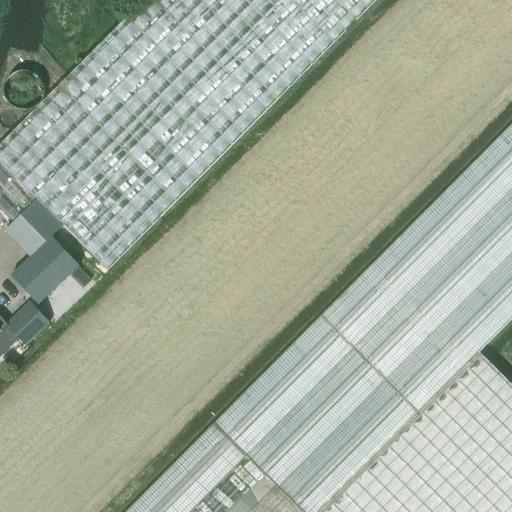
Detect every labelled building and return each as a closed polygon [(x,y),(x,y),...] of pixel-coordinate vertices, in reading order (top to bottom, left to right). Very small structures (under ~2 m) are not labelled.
[(147,0),(0,145),(0,160),(64,225),(106,270),(375,0),(147,0)] [(319,511),(478,353),(511,318),(511,125),(126,511),(319,511)] [(0,160),(0,207),(15,222),(6,231),(31,257),(11,276),(39,305),(79,266),(52,237),(64,225),(0,160)] [(25,346),(50,323),(30,302),(6,325),(0,318),(0,356),(19,339),(25,346)] [(511,511),(511,386),(478,353),(319,511),(511,511)]
